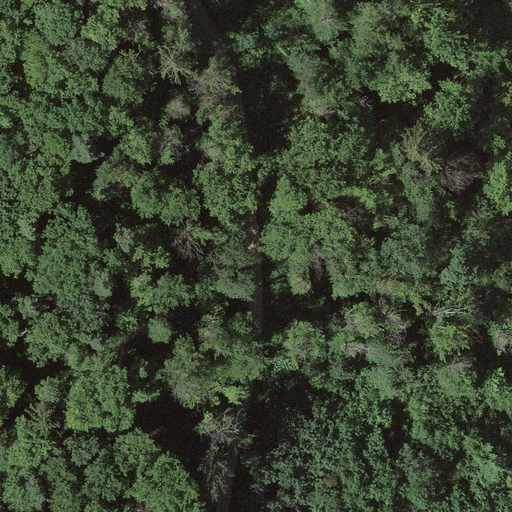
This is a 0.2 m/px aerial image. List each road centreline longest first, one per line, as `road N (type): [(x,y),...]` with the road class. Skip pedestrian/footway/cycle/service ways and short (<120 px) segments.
road 1 (track): [(187,0),(203,21),(231,100),(243,226),(246,374),(228,511)]
road 2 (track): [(3,0),(11,86),(0,189)]
